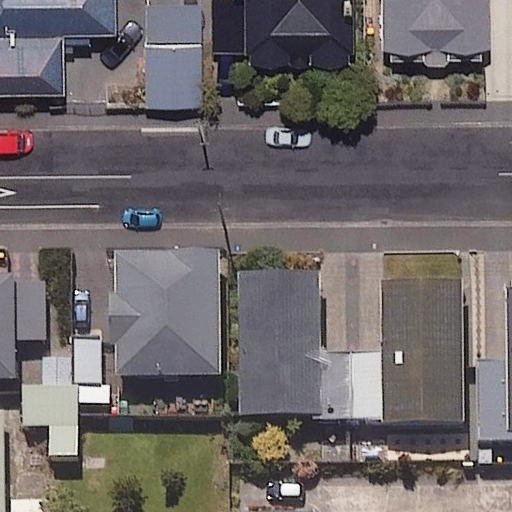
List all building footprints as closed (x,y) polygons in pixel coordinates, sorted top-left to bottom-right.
[(110,0),(0,0),(0,86),(61,85),(60,41),(85,41),(85,27),(111,26),(110,0)] [(198,102),(198,0),(144,0),(145,103),(198,102)] [(348,0),(227,0),(228,8),(240,7),(242,59),(350,56),(348,0)] [(377,0),(378,56),(439,55),(486,55),(484,0),(377,0)] [(226,258),(120,259),(121,382),(227,381),(226,258)] [(6,284),(6,262),(0,261),(0,384),(22,384),(22,344),(50,344),(49,284),(6,284)] [(328,360),(326,282),(247,284),(251,422),(330,419),(330,430),(359,429),(356,359),(328,360)] [(389,428),(472,426),(468,290),(385,293),(387,359),(356,359),(359,429),(389,428)] [(104,344),(81,345),(83,389),(107,387),(104,344)] [(46,356),(47,391),(79,390),(78,355),(46,356)] [(511,367),(482,367),(482,446),(511,446),(511,367)] [(82,393),(27,393),(26,430),(54,431),(54,460),(81,461),(82,393)] [(9,511),(9,417),(0,417),(0,511),(9,511)]
